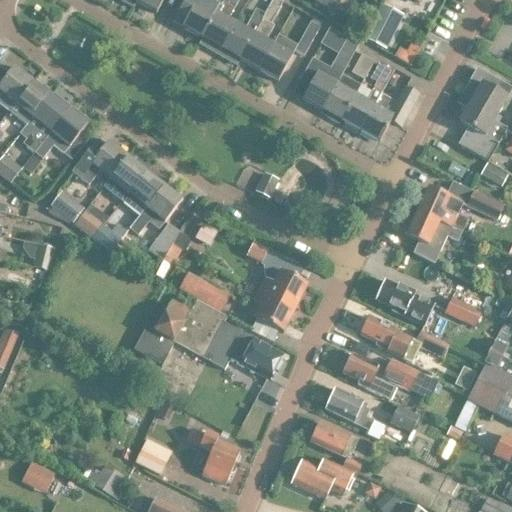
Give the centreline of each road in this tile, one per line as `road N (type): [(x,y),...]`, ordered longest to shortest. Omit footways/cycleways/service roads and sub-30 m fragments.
road 1 (residential): [(0,30),(207,189),(351,266)]
road 2 (residential): [(392,184),(57,0)]
road 3 (residential): [(247,511),(351,266)]
road 4 (residential): [(392,184),(487,0)]
